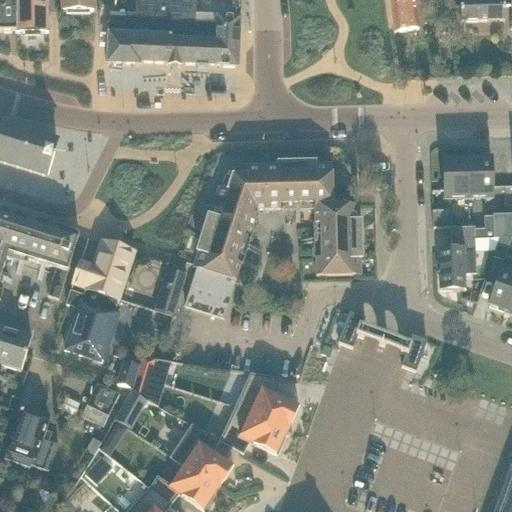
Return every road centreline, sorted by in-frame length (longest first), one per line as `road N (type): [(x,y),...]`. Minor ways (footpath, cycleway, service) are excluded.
road 1 (residential): [(459,511),(485,441),(358,397)]
road 2 (residential): [(393,312),(407,251),(400,118)]
road 3 (residential): [(0,193),(63,211),(81,205),(122,125)]
road 4 (residential): [(122,125),(275,123)]
road 5 (residential): [(393,312),(319,289),(302,336)]
road 6 (residential): [(275,123),(400,118)]
road 7 (residential): [(511,352),(393,312)]
road 8 (residential): [(0,101),(122,125)]
road 9 (residential): [(275,123),(268,0)]
road 10 (residential): [(316,511),(358,397)]
